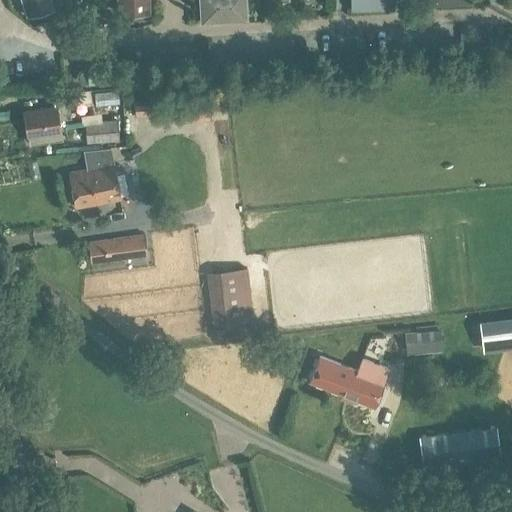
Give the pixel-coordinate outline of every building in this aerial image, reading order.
[(68,16),(62,0),(22,0),(28,16),(44,11),(47,22),(68,16)] [(116,0),(117,15),(150,14),(149,0),(116,0)] [(245,0),(200,0),(202,13),(201,15),(201,22),(203,24),(210,23),(211,22),(246,20),(245,0)] [(393,0),(352,0),(353,9),(393,8),(393,0)] [(109,84),(109,82),(113,81),(112,65),(84,68),(80,71),(78,75),(79,79),(81,82),(85,84),(99,83),(100,85),(109,84)] [(55,95),(56,106),(24,110),(30,143),(61,138),(58,121),(72,119),(70,104),(78,103),(76,92),(55,95)] [(90,102),(76,104),(78,115),(92,113),(90,102)] [(85,121),(87,143),(120,140),(117,119),(85,121)] [(136,132),(165,128),(164,119),(135,122),(136,132)] [(168,125),(169,135),(216,133),(216,123),(168,125)] [(120,154),(120,143),(87,145),(87,155),(120,154)] [(115,164),(69,171),(75,208),(122,200),(115,164)] [(146,234),(88,241),(91,263),(149,255),(146,234)] [(228,251),(225,263),(241,267),(244,255),(228,251)] [(234,269),(213,271),(217,309),(238,307),(234,269)] [(511,320),(479,325),(483,352),(511,347),(511,320)] [(440,330),(416,332),(417,348),(442,346),(440,330)] [(358,371),(320,356),(311,380),(373,405),(383,381),(382,380),(387,368),(363,358),(358,371)] [(500,457),(496,426),(466,430),(470,461),(500,457)] [(455,463),(451,432),(420,436),(423,467),(455,463)]
